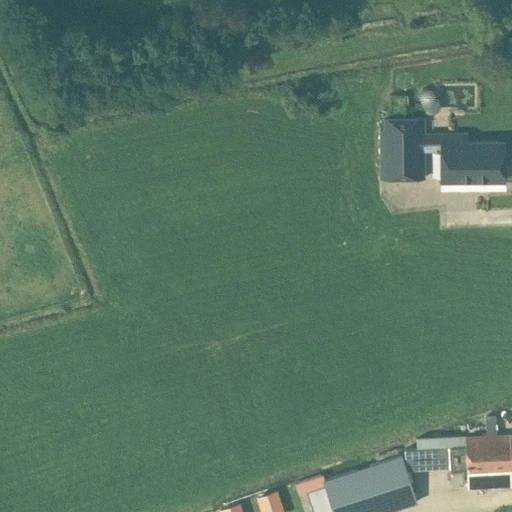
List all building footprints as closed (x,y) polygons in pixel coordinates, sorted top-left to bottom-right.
[(418,93),(418,96),(419,99),(421,101),(424,103),(426,103),(429,103),(432,101),(434,99),(435,96),(435,93),(434,90),(432,88),(430,86),(427,86),(424,86),(421,88),(419,90),(418,93)] [(382,127),(381,177),(425,178),(425,116),(385,116),(385,127),(382,127)] [(441,179),(479,179),(479,160),(473,159),(473,138),(468,138),(468,131),(441,131),(441,179)] [(479,160),(479,179),(506,179),(506,138),(473,138),(473,159),(479,160)] [(496,414),(485,415),(486,435),(497,434),(496,414)] [(417,447),(405,448),(406,468),(449,466),(450,470),(468,469),(511,466),(511,433),(497,434),(486,435),(466,436),(416,438),(417,447)] [(322,478),(324,484),(306,490),(312,511),(384,511),(417,502),(401,453),(322,478)] [(278,487),(259,494),(264,511),(285,511),(286,511),(278,487)] [(221,511),(243,511),(240,502),(221,509),(221,511)] [(453,506),(454,511),(480,511),(482,511),(480,502),(453,506)]
